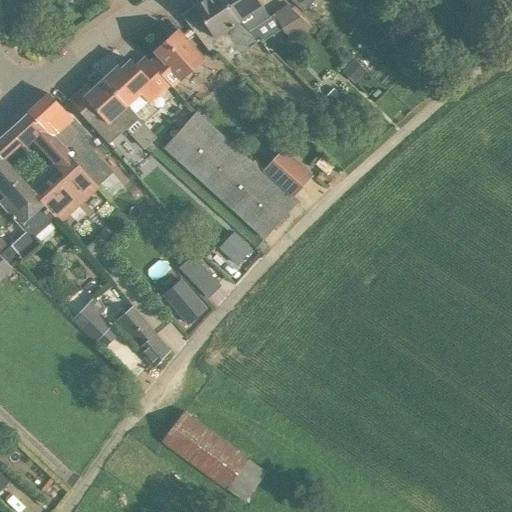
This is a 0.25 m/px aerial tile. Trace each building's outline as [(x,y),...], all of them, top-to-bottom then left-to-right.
[(258,41),(248,32),(238,23),(223,0),(205,0),(181,16),(212,56),(218,52),(227,61),(258,41)] [(223,0),(238,23),(248,32),(270,18),(262,6),(258,0),(223,0)] [(461,0),(476,15),(490,0),(461,0)] [(291,43),(313,28),(287,5),(273,14),(291,43)] [(149,63),(169,85),(173,89),(204,60),(179,31),(155,53),(160,59),(153,66),(150,62),(149,63)] [(367,72),(355,59),(342,72),(354,84),(367,72)] [(169,85),(149,63),(140,71),(131,61),(121,70),(118,67),(104,80),(127,106),(141,93),(150,103),(169,85)] [(137,118),(127,106),(104,80),(92,91),(87,86),(70,102),(108,145),(137,118)] [(345,100),(337,92),(328,101),(336,110),(345,100)] [(95,184),(106,174),(108,171),(76,136),(81,132),(49,94),(30,112),(86,173),(85,174),(95,184)] [(30,112),(0,139),(0,156),(4,160),(21,144),(23,146),(33,137),(58,166),(32,190),(31,191),(58,221),(95,184),(85,174),(86,173),(30,112)] [(291,199),(261,172),(196,113),(164,148),(265,240),(297,205),(291,199)] [(291,199),(313,176),(283,148),(261,172),(291,199)] [(32,190),(4,160),(0,156),(0,187),(8,197),(0,204),(25,233),(25,232),(38,246),(39,245),(34,238),(49,225),(53,228),(59,222),(58,221),(31,191),(32,190)] [(21,261),(38,246),(25,232),(25,233),(9,247),(0,254),(0,255),(9,265),(18,258),(21,261)] [(0,238),(0,254),(9,247),(0,238)] [(236,263),(248,249),(239,241),(227,255),(236,263)] [(9,265),(0,255),(0,289),(16,272),(11,267),(9,265)] [(222,286),(201,264),(187,276),(208,299),(222,286)] [(208,309),(188,286),(182,279),(163,295),(168,302),(188,326),(208,309)] [(95,340),(109,327),(87,306),(74,319),(95,340)] [(153,368),(169,351),(170,351),(133,306),(117,319),(140,347),(137,350),(153,368)] [(107,329),(97,339),(105,347),(115,337),(107,329)] [(244,502),(266,472),(183,412),(162,442),(244,502)] [(0,492),(9,482),(0,473),(0,492)]
